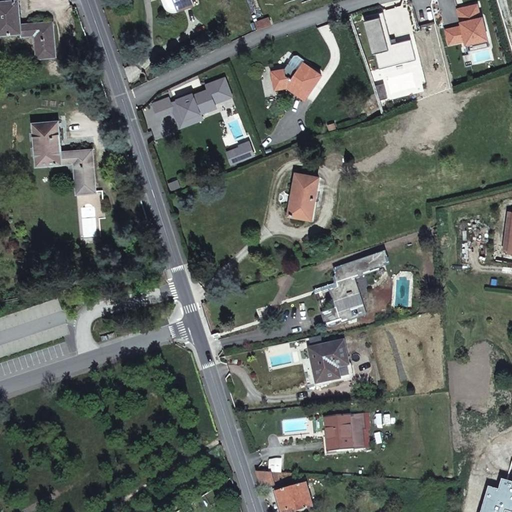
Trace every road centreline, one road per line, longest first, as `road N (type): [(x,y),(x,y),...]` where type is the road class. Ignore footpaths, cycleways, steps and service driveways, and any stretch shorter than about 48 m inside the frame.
road 1 (residential): [(183,287),(86,0)]
road 2 (residential): [(254,511),(196,327)]
road 3 (residential): [(183,287),(91,311),(83,326),(90,359)]
road 4 (track): [(228,435),(111,511)]
